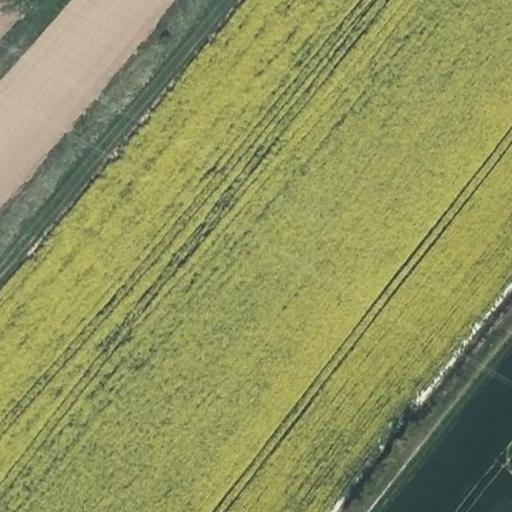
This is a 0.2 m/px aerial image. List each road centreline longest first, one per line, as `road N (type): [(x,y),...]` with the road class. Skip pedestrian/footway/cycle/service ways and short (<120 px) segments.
road 1 (track): [(224,0),(0,258)]
road 2 (track): [(373,511),(511,338)]
